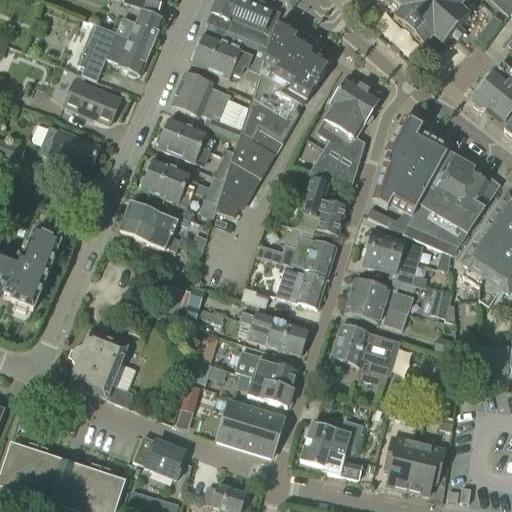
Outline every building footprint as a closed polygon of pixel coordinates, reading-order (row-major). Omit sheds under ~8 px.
[(156,16),(161,0),(124,0),(123,6),(156,16)] [(265,51),(279,16),(240,0),(215,0),(205,27),(207,28),(207,27),(244,42),(244,43),(265,51)] [(392,0),(391,2),(402,10),(393,21),(403,30),(398,36),(407,44),(412,39),(423,48),(432,38),(442,47),(452,37),(457,42),(465,34),(459,29),(469,18),(468,18),(476,9),(465,0),(464,0),(465,0),(464,0),(392,0)] [(488,0),(503,13),(503,12),(509,0),(488,0)] [(151,51),(162,23),(140,14),(134,27),(122,21),(115,37),(151,51)] [(494,22),(476,46),(483,52),(502,28),(494,22)] [(265,51),(244,43),(244,42),(207,27),(207,28),(191,67),(228,82),(230,76),(238,79),(242,71),(256,77),(267,51),(265,51)] [(314,49),(277,28),(276,31),(274,30),(248,112),(246,120),(238,144),(234,156),(232,164),(225,185),(218,205),(215,216),(233,222),(257,182),(260,184),(298,120),(296,113),(301,104),(304,106),(329,65),(311,54),(314,49)] [(115,37),(93,29),(77,69),(83,72),(81,79),(96,85),(104,63),(118,68),(117,70),(139,79),(151,51),(115,37)] [(487,110),(504,123),(511,113),(511,70),(511,73),(501,65),(494,74),(486,78),(482,82),(482,88),(474,98),(474,99),(472,102),(472,107),(479,113),(485,113),(487,110)] [(229,99),(210,91),(211,88),(183,77),(176,94),(185,98),(187,93),(206,101),(205,103),(246,120),(248,112),(227,104),(229,99)] [(328,109),(331,111),(315,136),(328,145),(308,177),(351,189),(364,148),(354,141),(363,126),(367,127),(371,122),(369,119),(379,102),(378,102),(378,98),(361,91),(361,90),(359,89),(359,90),(346,81),(345,83),(343,82),(339,89),(340,90),(328,109)] [(109,129),(119,103),(73,84),(63,110),(109,129)] [(202,130),(238,144),(246,120),(205,103),(206,101),(187,93),(185,98),(176,94),(170,109),(198,120),(199,118),(206,121),(202,130)] [(208,154),(212,146),(204,143),(206,137),(168,121),(162,136),(208,154)] [(402,238),(427,192),(446,156),(419,139),(423,134),(406,123),(384,158),(386,159),(381,168),(383,169),(372,206),(386,214),(389,208),(403,215),(395,224),(370,212),(367,221),(402,238)] [(57,135),(48,131),(37,158),(88,180),(100,151),(58,133),(57,135)] [(202,170),(204,164),(208,154),(162,136),(156,151),(202,170)] [(0,155),(19,164),(24,153),(0,142),(0,155)] [(232,164),(234,156),(225,152),(222,160),(232,164)] [(429,247),(471,171),(446,156),(427,192),(402,238),(429,247)] [(225,185),(232,164),(222,160),(213,180),(225,185)] [(0,193),(2,194),(13,166),(0,161),(0,193)] [(208,192),(195,187),(187,183),(190,178),(152,162),(146,176),(192,195),(192,196),(205,201),(205,200),(218,205),(225,185),(213,180),(208,192)] [(300,186),(303,176),(287,170),(283,180),(300,186)] [(454,259),(456,255),(492,200),(482,194),(487,187),(484,180),(471,171),(429,247),(443,251),(442,254),(454,259)] [(185,211),(188,205),(192,196),(192,195),(146,176),(140,192),(185,211)] [(310,180),(309,185),(300,216),(319,221),(315,232),(337,239),(345,211),(324,204),(324,205),(323,205),(327,191),(328,185),(310,180)] [(478,290),(480,286),(511,239),(511,201),(508,199),(463,267),(468,270),(462,279),(478,290)] [(212,224),(215,216),(218,205),(205,200),(205,201),(197,219),(212,224)] [(162,220),(130,207),(125,220),(143,227),(142,230),(156,236),(158,233),(170,238),(175,226),(162,220)] [(143,227),(125,220),(119,235),(150,247),(151,247),(175,257),(180,244),(170,239),(170,238),(158,233),(156,236),(142,230),(143,227)] [(32,313),(59,246),(33,236),(22,263),(17,261),(15,267),(0,261),(0,287),(6,290),(3,298),(11,302),(10,304),(32,313)] [(415,264),(417,254),(403,250),(404,246),(370,236),(366,251),(402,261),(415,264)] [(190,249),(201,254),(206,243),(195,239),(190,249)] [(507,296),(511,288),(511,239),(480,286),(496,296),(500,291),(507,296)] [(284,257),(262,251),(258,262),(291,272),(292,269),(326,280),(335,252),(302,242),(299,253),(287,249),(284,257)] [(361,268),(390,276),(389,283),(412,289),(414,280),(418,266),(414,265),(415,264),(402,261),(366,251),(361,268)] [(450,276),(454,259),(442,254),(437,272),(450,276)] [(316,313),(325,284),(285,272),(276,300),(316,313)] [(414,280),(412,289),(423,292),(426,283),(414,280)] [(407,317),(411,303),(388,296),(388,294),(354,283),(349,300),(383,311),(393,314),(407,317)] [(177,321),(186,292),(164,285),(155,314),(177,321)] [(224,319),(224,318),(199,311),(203,295),(191,292),(187,308),(224,319)] [(267,299),(244,292),(240,304),(264,311),(267,299)] [(441,307),(443,301),(433,299),(428,318),(449,324),(451,314),(447,308),(441,307)] [(383,311),(349,300),(344,316),(401,335),(407,317),(393,314),(383,311)] [(221,329),(224,319),(187,308),(182,323),(194,326),(195,321),(221,329)] [(153,314),(143,310),(139,320),(149,324),(153,314)] [(274,321),(255,315),(253,319),(241,315),(238,324),(269,333),(269,335),(304,345),(308,333),(273,322),(274,321)] [(300,359),(304,345),(269,335),(269,333),(238,324),(238,325),(250,328),(246,343),(300,359)] [(340,329),(330,362),(357,370),(354,381),(360,383),(383,390),(386,378),(389,379),(398,347),(379,341),(367,338),(367,337),(340,329)] [(105,404),(126,412),(132,398),(126,396),(135,374),(120,368),(126,352),(89,336),(82,353),(74,356),(71,364),(74,372),(68,389),(105,404)] [(210,367),(217,343),(201,338),(195,362),(210,367)] [(448,359),(452,344),(437,340),(433,355),(448,359)] [(481,349),(457,350),(457,387),(482,386),(481,350),(481,349)] [(507,350),(481,350),(482,386),(508,386),(507,350)] [(259,361),(255,360),(240,355),(234,376),(252,382),(247,400),(286,411),(297,376),(272,369),(274,364),(259,360),(259,361)] [(194,364),(188,384),(204,389),(206,382),(210,369),(194,364)] [(186,389),(179,413),(180,413),(192,417),(199,393),(186,389)] [(323,400),(321,409),(330,412),(333,403),(323,400)] [(227,405),(215,444),(245,454),(255,457),(271,462),(283,422),(255,414),(227,405)] [(445,424),(448,411),(431,407),(428,421),(445,424)] [(405,425),(406,417),(395,414),(394,422),(405,425)] [(331,429),(314,424),(313,428),(310,427),(306,443),(322,447),(321,453),(346,459),(359,451),(363,437),(340,431),(339,435),(330,433),(331,429)] [(452,428),(441,425),(439,433),(450,436),(452,428)] [(154,445),(142,440),(132,465),(144,470),(144,471),(176,484),(179,476),(176,474),(183,457),(154,445)] [(407,495),(417,448),(391,442),(384,473),(389,474),(386,490),(407,495)] [(346,459),(321,453),(322,447),(306,443),(300,464),(328,472),(327,476),(342,480),(343,479),(357,483),(361,469),(343,463),(344,460),(347,461),(359,452),(359,451),(346,459)] [(53,506),(66,470),(60,468),(62,465),(9,447),(0,476),(0,492),(47,508),(48,504),(53,506)] [(436,485),(444,454),(417,448),(407,495),(427,500),(431,484),(436,485)] [(115,511),(124,485),(72,468),(71,472),(66,470),(53,506),(59,508),(57,511),(58,511),(115,511)] [(364,475),(362,482),(370,484),(372,476),(364,475)] [(240,511),(245,498),(217,489),(215,493),(207,490),(202,507),(217,511),(240,511)] [(123,507),(135,510),(139,499),(127,495),(123,507)]
